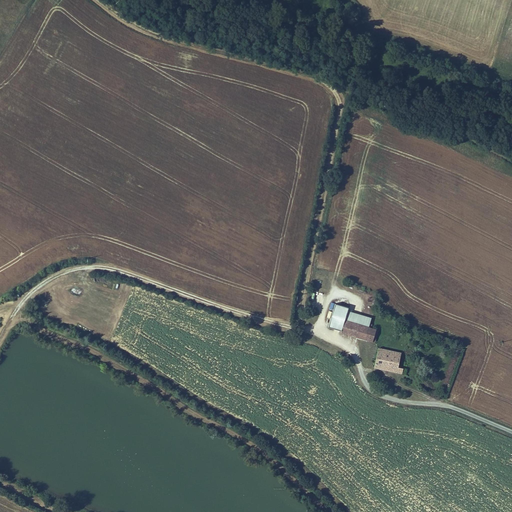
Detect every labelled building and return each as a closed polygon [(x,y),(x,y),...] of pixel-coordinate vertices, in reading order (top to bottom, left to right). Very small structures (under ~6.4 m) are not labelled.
[(323,326),(337,330),(340,319),(343,309),(343,306),(330,302),(323,326)] [(367,316),(343,309),(340,319),(354,322),(364,325),(367,316)] [(354,322),(340,319),(337,330),(337,331),(351,335),(354,322)] [(364,325),(354,322),(351,335),(368,339),(371,327),(364,325)] [(399,364),(401,354),(373,347),(369,367),(401,374),(403,365),(399,364)]
